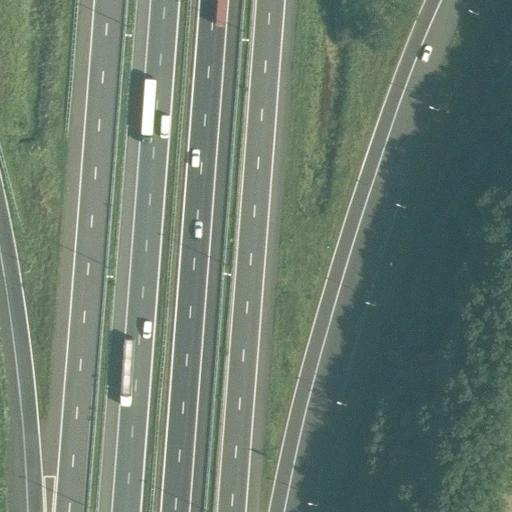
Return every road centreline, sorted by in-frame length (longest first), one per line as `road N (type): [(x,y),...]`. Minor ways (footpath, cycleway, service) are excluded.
road 1 (motorway): [(278,511),(357,208),(434,0)]
road 2 (motorway): [(164,0),(123,511)]
road 3 (motorway): [(232,511),(271,0)]
road 4 (motorway): [(106,0),(67,511)]
road 5 (motorway): [(176,511),(212,0)]
road 6 (motorway): [(0,220),(38,511)]
